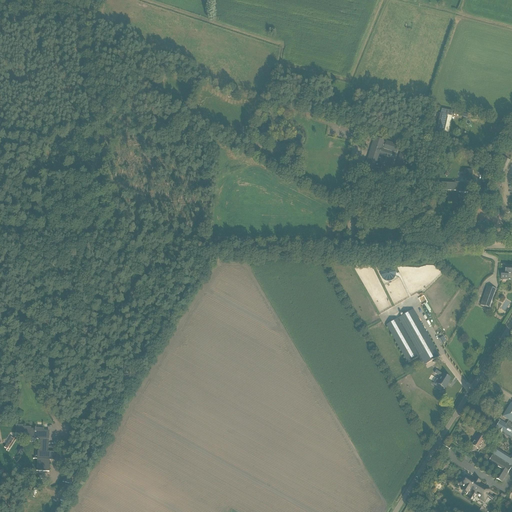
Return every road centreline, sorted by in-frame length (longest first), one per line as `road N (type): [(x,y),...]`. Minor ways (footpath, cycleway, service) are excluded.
road 1 (track): [(117,236),(93,0)]
road 2 (track): [(117,236),(350,245)]
road 3 (unclassified): [(394,511),(511,322)]
